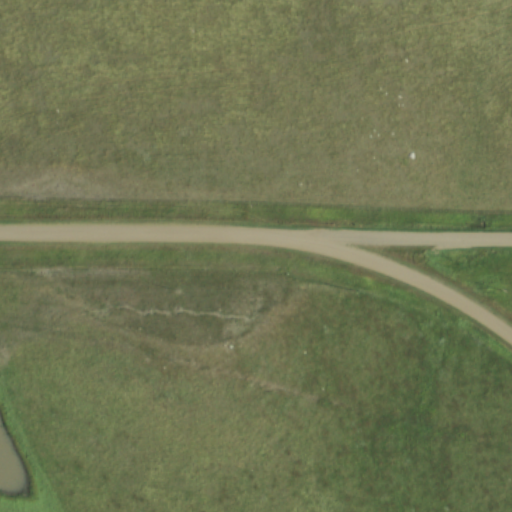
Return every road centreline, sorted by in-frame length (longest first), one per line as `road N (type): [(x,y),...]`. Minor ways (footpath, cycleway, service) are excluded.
road 1 (residential): [(0,244),(511,244)]
road 2 (residential): [(511,328),(412,277),(290,246)]
